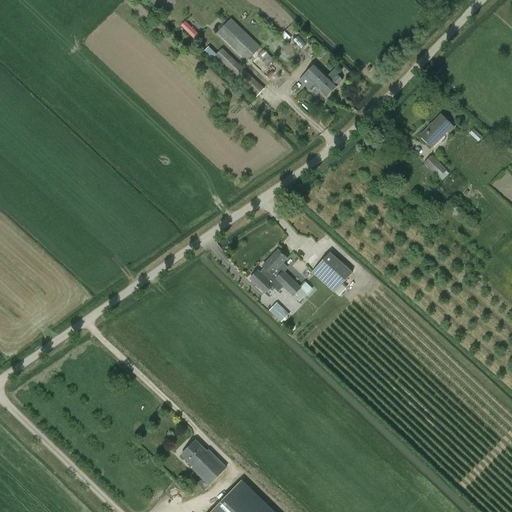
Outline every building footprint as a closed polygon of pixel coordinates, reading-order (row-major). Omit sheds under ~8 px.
[(261,48),(231,19),(217,33),(246,62),(261,48)] [(264,89),(222,48),(212,58),(255,99),(264,89)] [(275,62),(263,50),(257,56),(269,68),(275,62)] [(336,71),(329,78),(315,64),(299,81),(309,90),(315,85),(326,97),(342,80),(337,75),(339,73),(336,71)] [(432,147),(447,132),(448,133),(454,127),(441,115),(420,136),(432,147)] [(439,178),(447,170),(431,155),(423,163),(439,178)] [(283,272),(287,268),(282,264),(287,259),(278,250),(263,266),(265,268),(260,273),(258,271),(250,279),(265,294),(272,286),(278,292),(283,286),(293,296),(300,302),(312,289),(306,282),(300,288),(283,272)] [(330,253),(312,272),(335,293),(352,273),(330,253)] [(289,314),(277,302),(269,311),(281,323),(283,320),(285,322),(288,318),(287,316),(289,314)] [(207,452),(196,441),(181,455),(193,467),(191,468),(202,479),(196,485),(204,491),(209,486),(209,485),(226,468),(209,451),(207,452)] [(273,511),(242,481),(212,511),(273,511)]
